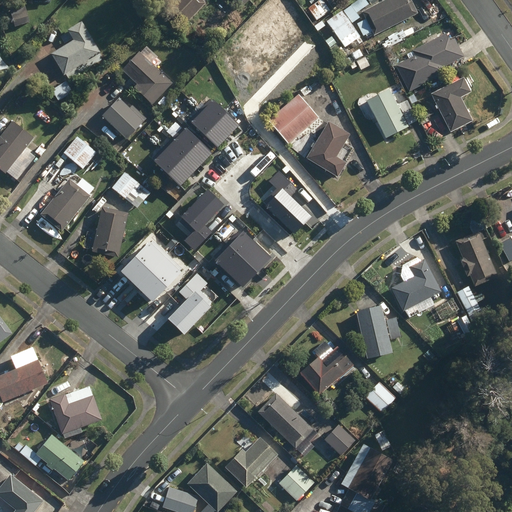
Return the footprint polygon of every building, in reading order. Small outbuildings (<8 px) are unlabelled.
[(177,0),(165,13),(182,29),(205,4),(200,0),(177,0)] [(232,0),(241,9),(250,0),(232,0)] [(309,10),(317,22),(330,12),(321,0),(309,10)] [(389,0),(363,13),(374,36),(418,15),(410,0),(389,0)] [(27,11),(11,15),(15,28),(31,23),(27,11)] [(327,22),(341,42),(356,32),(343,12),(327,22)] [(74,42),(52,56),(65,78),(101,55),(82,24),(68,32),(74,42)] [(446,36),(413,52),(416,58),(397,67),(409,92),(446,73),(444,68),(464,58),(455,41),(450,44),(446,36)] [(119,75),(153,106),(172,84),(157,70),(161,66),(143,49),(119,75)] [(360,70),(369,65),(364,57),(349,65),(351,70),(357,66),(360,70)] [(247,77),(258,100),(296,80),(294,76),(303,72),(296,59),(287,63),(284,58),(247,77)] [(66,82),(56,65),(41,74),(45,80),(58,102),(72,93),(66,82)] [(228,77),(233,86),(240,82),(235,73),(228,77)] [(432,95),(451,133),(473,123),(461,99),(472,94),(464,79),(432,95)] [(367,102),(386,139),(409,128),(389,90),(367,102)] [(269,122),(289,146),(320,119),(299,95),(269,122)] [(163,98),(157,104),(162,109),(168,102),(163,98)] [(209,98),(190,120),(218,145),(237,122),(209,98)] [(119,100),(102,117),(127,140),(145,120),(132,108),(129,111),(119,100)] [(0,137),(0,170),(5,175),(34,139),(13,122),(0,137)] [(307,160),(338,179),(346,165),(336,159),(350,137),(329,124),(307,160)] [(184,126),(154,158),(180,182),(210,149),(184,126)] [(64,154),(82,170),(96,154),(77,138),(64,154)] [(35,154),(41,158),(48,148),(43,144),(35,154)] [(280,189),(264,206),(294,233),(312,214),(291,194),(298,186),(280,170),(270,180),(280,189)] [(139,209),(156,185),(153,182),(149,179),(143,188),(124,174),(113,189),(139,209)] [(153,182),(156,185),(161,189),(165,184),(157,177),(153,182)] [(41,217),(62,233),(95,190),(82,180),(77,187),(69,181),(41,217)] [(207,186),(180,215),(194,228),(183,239),(192,248),(204,236),(198,230),(224,202),(207,186)] [(92,253),(119,258),(129,215),(102,209),(92,253)] [(73,236),(81,242),(93,226),(85,220),(73,236)] [(242,229),(215,258),(243,284),(270,255),(242,229)] [(471,275),(475,286),(498,276),(479,231),(456,241),(463,257),(462,261),(467,274),(471,275)] [(511,236),(500,243),(510,261),(511,259),(511,236)] [(150,238),(120,270),(154,302),(184,271),(150,238)] [(391,288),(403,311),(441,291),(424,259),(410,266),(415,276),(391,288)] [(183,297),(164,317),(182,333),(212,301),(198,287),(205,280),(195,270),(176,290),(183,297)] [(457,292),(469,314),(481,307),(469,286),(457,292)] [(357,310),(368,358),(393,352),(381,305),(357,310)] [(0,344),(12,335),(0,318),(0,344)] [(457,339),(460,344),(467,339),(464,334),(457,339)] [(300,372),(320,395),(354,365),(338,347),(322,360),(319,356),(300,372)] [(0,377),(0,396),(3,404),(48,385),(38,362),(0,377)] [(400,388),(404,393),(413,385),(408,380),(400,388)] [(365,397),(382,413),(396,397),(379,382),(365,397)] [(258,411),(296,448),(314,429),(276,392),(258,411)] [(50,401),(62,436),(103,421),(94,397),(68,406),(65,396),(50,401)] [(324,439),(342,455),(356,440),(338,424),(324,439)] [(382,430),(371,435),(379,452),(389,447),(382,430)] [(37,456),(69,482),(84,463),(52,437),(37,456)] [(225,466),(246,487),(278,454),(260,437),(245,452),(242,449),(225,466)] [(277,442),(287,450),(290,447),(281,438),(277,442)] [(358,492),(354,500),(371,510),(376,501),(371,498),(393,460),(370,447),(348,487),(358,492)] [(187,483),(217,511),(237,492),(206,462),(187,483)] [(279,483),(297,501),(315,483),(297,466),(279,483)] [(0,511),(36,511),(44,503),(12,475),(3,486),(0,483),(0,511)] [(163,506),(179,511),(193,511),(198,497),(169,487),(163,506)] [(370,511),(371,510),(354,500),(349,508),(341,504),(336,511),(370,511)]
